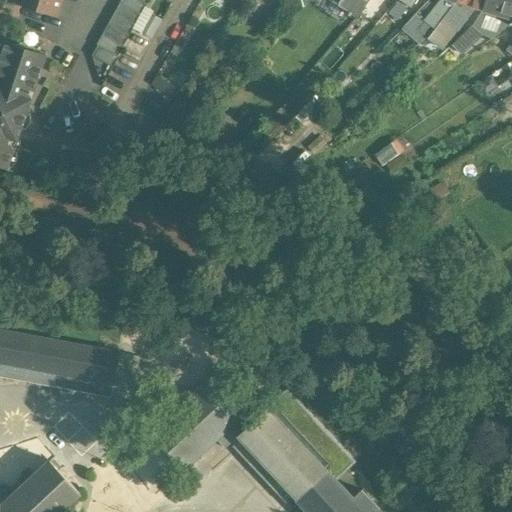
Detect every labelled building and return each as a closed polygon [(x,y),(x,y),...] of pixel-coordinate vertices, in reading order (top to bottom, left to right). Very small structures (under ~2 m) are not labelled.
[(23,0),(22,5),(51,14),(54,0),(23,0)] [(122,0),(91,56),(112,68),(149,0),(122,0)] [(342,0),(340,4),(350,10),(349,11),(357,17),(359,14),(367,0),(342,0)] [(485,0),(456,0),(456,2),(464,4),(482,10),(485,0)] [(511,0),(485,0),(482,10),(511,19),(511,0)] [(455,2),(442,19),(452,27),(465,11),(462,9),(464,4),(456,2),(455,2)] [(434,13),(426,22),(435,29),(442,19),(434,13)] [(442,19),(435,29),(445,37),(452,27),(442,19)] [(472,25),(461,36),(469,43),(481,33),(472,25)] [(152,35),(138,28),(127,47),(141,54),(152,35)] [(0,79),(28,89),(34,91),(46,55),(4,40),(0,51),(0,79)] [(180,90),(156,76),(151,85),(174,99),(180,90)] [(0,128),(19,134),(31,98),(26,97),(28,89),(0,79),(0,128)] [(19,134),(0,128),(0,166),(7,169),(14,147),(10,146),(13,139),(17,140),(19,134)] [(436,259),(426,254),(422,263),(432,268),(436,259)] [(45,272),(31,270),(29,281),(43,284),(45,272)] [(221,310),(207,305),(203,315),(217,320),(221,310)] [(119,352),(0,330),(0,375),(111,396),(119,352)] [(219,371),(151,435),(182,469),(216,438),(241,414),(251,405),(219,371)] [(355,461),(287,388),(250,424),(236,436),(237,437),(306,511),(375,511),(379,508),(361,489),(353,497),(336,480),(355,461)] [(241,414),(216,438),(225,448),(237,437),(236,436),(250,424),(241,414)] [(0,511),(58,511),(79,493),(49,460),(0,506),(0,505),(0,511)]
